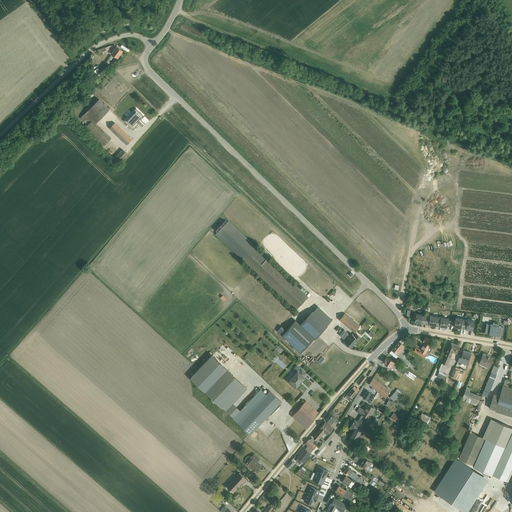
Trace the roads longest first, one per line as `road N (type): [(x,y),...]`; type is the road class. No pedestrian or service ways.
road 1 (tertiary): [(152,45),(145,65),(395,310),(406,330)]
road 2 (residential): [(242,511),(376,353)]
road 3 (unclassified): [(152,45),(130,34),(92,48),(0,135)]
